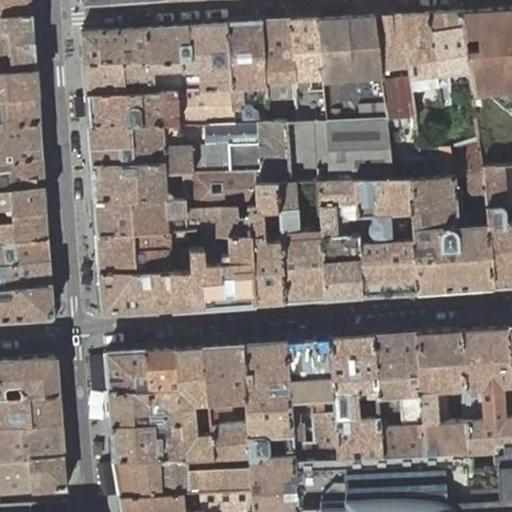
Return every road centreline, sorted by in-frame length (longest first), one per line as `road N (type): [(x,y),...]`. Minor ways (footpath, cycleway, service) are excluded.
road 1 (residential): [(78,332),(511,301)]
road 2 (residential): [(78,332),(56,17)]
road 3 (residential): [(56,17),(338,0)]
road 4 (residential): [(94,511),(78,332)]
